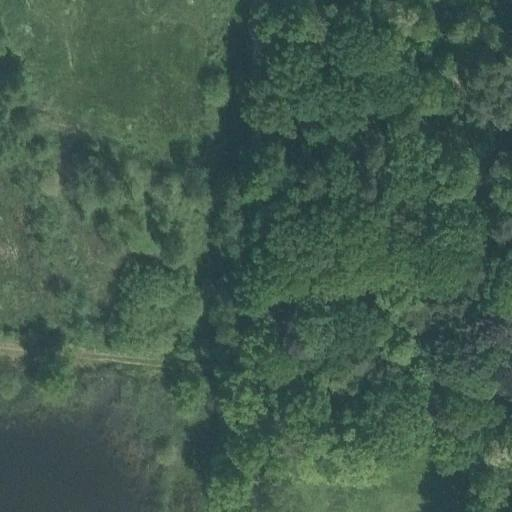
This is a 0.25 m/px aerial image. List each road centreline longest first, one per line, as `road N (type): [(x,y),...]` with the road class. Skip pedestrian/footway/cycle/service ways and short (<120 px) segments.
road 1 (track): [(250,381),(251,0)]
road 2 (track): [(250,381),(0,341)]
road 3 (track): [(250,511),(250,381)]
